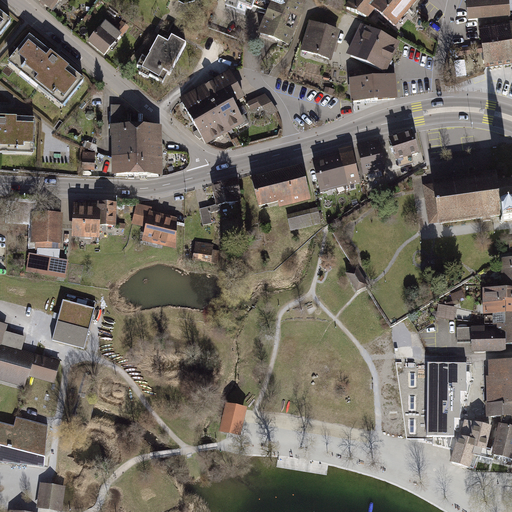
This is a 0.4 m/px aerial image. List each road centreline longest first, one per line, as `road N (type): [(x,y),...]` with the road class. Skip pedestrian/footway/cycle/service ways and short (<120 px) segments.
road 1 (residential): [(14,0),(212,172)]
road 2 (secondary): [(212,172),(439,110)]
road 3 (secondary): [(0,183),(146,188),(212,172)]
road 4 (track): [(188,450),(114,366),(49,348),(28,327)]
road 5 (track): [(46,511),(70,353)]
